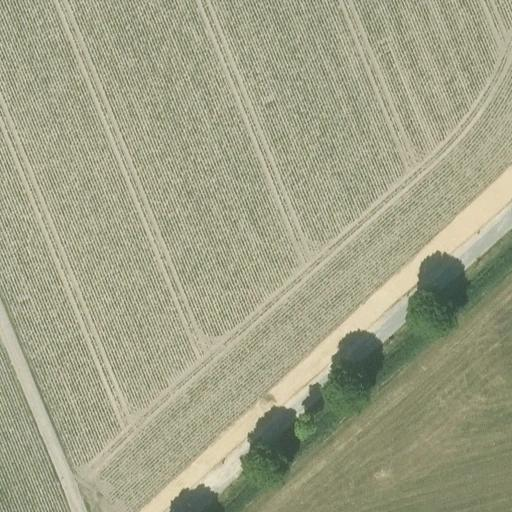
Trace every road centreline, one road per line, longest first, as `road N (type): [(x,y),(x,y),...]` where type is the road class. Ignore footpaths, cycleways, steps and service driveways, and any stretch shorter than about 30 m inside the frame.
road 1 (tertiary): [(511,214),(178,511)]
road 2 (track): [(0,318),(78,511)]
